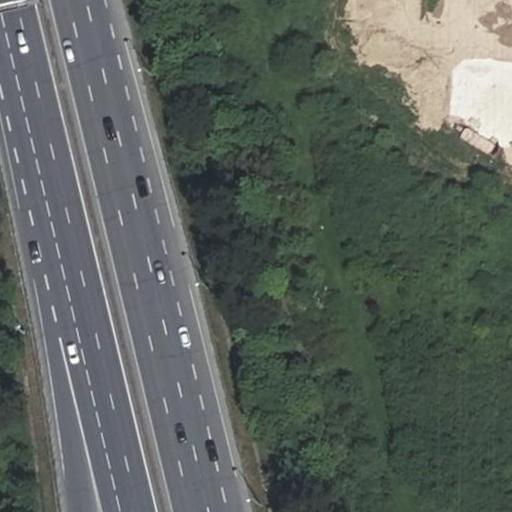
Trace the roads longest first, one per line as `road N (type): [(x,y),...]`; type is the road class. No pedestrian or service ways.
road 1 (trunk): [(11,17),(129,511)]
road 2 (trunk): [(11,17),(81,511)]
road 3 (trunk): [(155,319),(78,0)]
road 4 (trunk): [(227,511),(155,319)]
road 5 (trunk): [(199,511),(155,319)]
